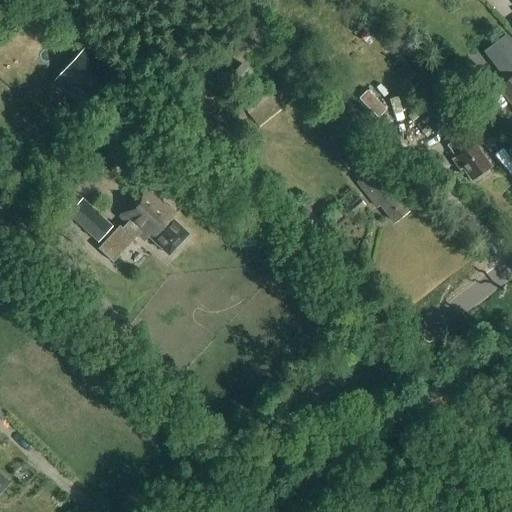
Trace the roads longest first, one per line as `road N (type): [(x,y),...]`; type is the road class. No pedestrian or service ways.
road 1 (track): [(253,20),(196,92),(194,127),(338,252),(393,353),(511,470)]
road 2 (tertiary): [(174,511),(510,271)]
road 3 (unclassified): [(510,271),(231,0)]
road 4 (track): [(357,294),(183,148)]
